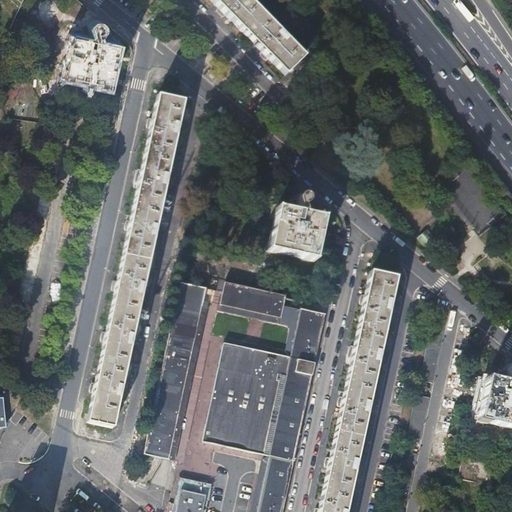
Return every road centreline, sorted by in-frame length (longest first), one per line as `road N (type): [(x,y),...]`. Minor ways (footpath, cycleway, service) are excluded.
road 1 (residential): [(511,345),(147,41)]
road 2 (residential): [(147,41),(54,460)]
road 3 (motorway): [(394,0),(511,149)]
road 4 (residential): [(185,0),(273,89)]
